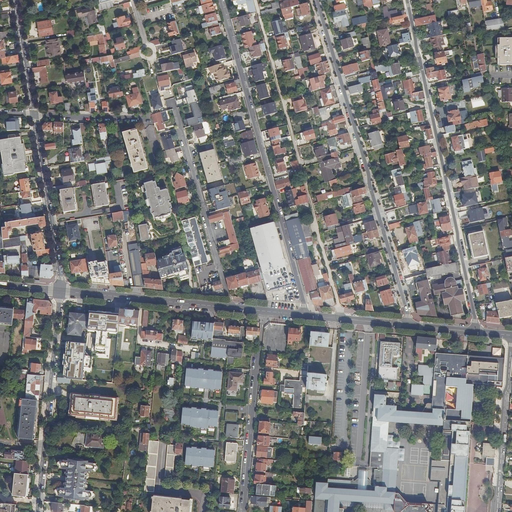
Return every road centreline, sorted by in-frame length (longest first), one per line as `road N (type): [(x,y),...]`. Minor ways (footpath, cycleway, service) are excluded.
road 1 (residential): [(477,332),(406,0)]
road 2 (residential): [(314,0),(409,324)]
road 3 (residential): [(303,314),(221,0)]
road 4 (residential): [(59,291),(37,511)]
road 5 (residential): [(175,113),(228,307)]
road 6 (residential): [(33,114),(59,291)]
road 7 (residential): [(497,511),(510,335)]
road 8 (residential): [(243,511),(259,352)]
